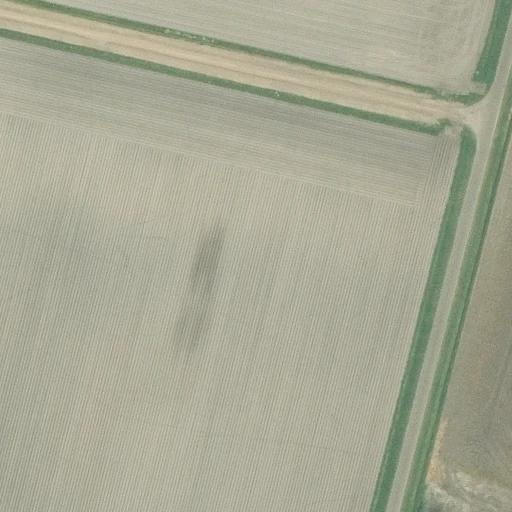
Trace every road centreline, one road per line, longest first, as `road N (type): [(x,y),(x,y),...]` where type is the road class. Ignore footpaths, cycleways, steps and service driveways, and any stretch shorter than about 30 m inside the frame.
road 1 (track): [(488,125),(0,16)]
road 2 (unclassified): [(391,511),(511,33)]
